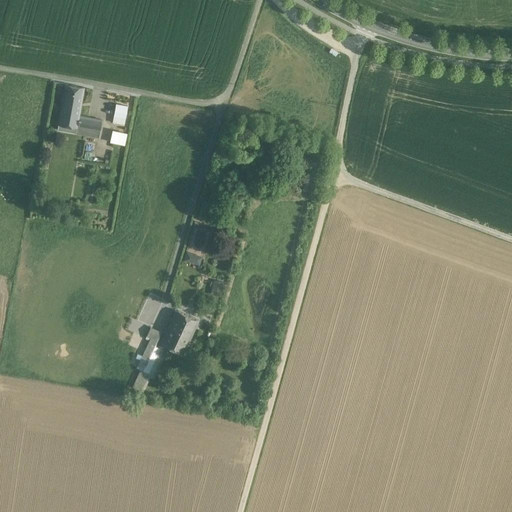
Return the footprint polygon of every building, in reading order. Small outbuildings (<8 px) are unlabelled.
[(83,88),(65,85),(57,130),(75,133),(76,127),(86,129),(88,118),(78,116),(83,88)] [(115,104),(113,115),(125,117),(127,106),(115,104)] [(101,120),(88,118),(86,129),(99,131),(101,120)] [(86,129),(76,127),(75,133),(98,137),(99,131),(86,129)] [(109,141),(124,144),(127,132),(112,129),(109,141)] [(212,233),(214,226),(199,221),(197,228),(212,233)] [(184,261),(198,266),(201,258),(187,253),(184,261)] [(223,283),(215,281),(213,289),(221,291),(223,283)] [(197,320),(176,310),(161,343),(182,353),(197,320)] [(151,327),(147,336),(146,338),(149,340),(144,352),(137,367),(142,369),(149,373),(160,348),(155,346),(161,332),(151,327)] [(160,348),(149,373),(147,376),(153,379),(166,351),(160,348)] [(144,352),(136,349),(129,364),(137,367),(144,352)] [(147,376),(140,372),(134,386),(141,389),(147,376)]
